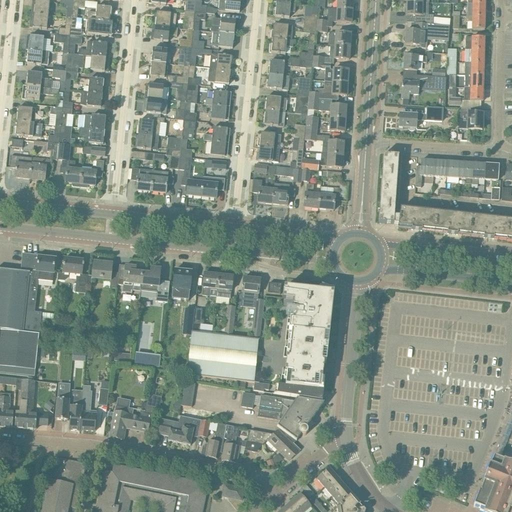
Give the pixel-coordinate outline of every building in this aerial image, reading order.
[(66,18),(71,19),(73,1),(65,0),(60,0),(59,7),(67,7),(66,18)] [(194,13),(195,0),(185,0),(184,12),(194,13)] [(201,0),(195,0),(194,13),(206,14),(207,14),(207,7),(201,6),(201,0)] [(218,11),(239,13),(240,0),(219,0),(218,11)] [(337,0),(337,10),(352,11),(352,0),(337,0)] [(32,6),(31,15),(48,16),(49,2),(35,1),(35,7),(32,6)] [(73,1),(71,19),(77,19),(78,9),(84,9),(85,2),(73,1)] [(295,5),(276,3),(275,17),(283,18),(283,19),(289,19),(290,13),(295,14),(296,5),(295,5)] [(422,3),(406,3),(406,16),(418,16),(418,23),(431,24),(431,19),(432,19),(432,4),(422,3)] [(485,4),(472,4),(472,17),(484,17),(485,4)] [(87,20),(87,21),(109,23),(111,8),(104,8),(104,7),(102,7),(102,8),(96,7),(96,13),(88,12),(87,20)] [(304,17),(303,25),(316,26),(318,9),(318,8),(312,7),(311,17),(304,17)] [(316,27),(327,28),(332,28),(332,23),(351,24),(352,11),(337,10),(329,9),(328,22),(317,21),(318,9),(316,26),(316,27)] [(193,31),(194,13),(184,12),(184,18),(188,19),(187,31),(193,31)] [(156,13),(155,27),(175,29),(177,15),(156,13)] [(205,21),(206,14),(194,13),(193,31),(199,32),(199,30),(199,21),(205,21)] [(48,16),(31,15),(34,15),(33,19),(30,19),(29,28),(47,30),(48,16)] [(484,30),(484,17),(472,17),(465,17),(465,23),(472,23),(471,30),(484,30)] [(69,37),(71,19),(66,18),(65,29),(59,28),(58,35),(69,37)] [(433,18),(433,25),(450,27),(450,20),(433,18)] [(71,19),(69,37),(81,38),(82,31),(76,30),(77,19),(71,19)] [(210,33),(213,33),(234,35),(234,29),(236,30),(237,21),(221,20),(220,27),(211,26),(210,33)] [(108,31),(111,31),(112,23),(109,23),(87,21),(89,21),(87,34),(108,37),(108,31)] [(431,25),(416,24),(416,31),(406,31),(405,45),(417,46),(417,49),(425,50),(427,35),(430,35),(431,25)] [(270,40),(293,42),(293,41),(292,41),(293,27),(289,27),(274,25),(273,31),(271,31),(270,40)] [(316,27),(316,26),(303,25),(303,31),(309,32),(308,44),(314,44),(315,40),(315,33),(316,27)] [(175,29),(155,27),(154,33),(152,33),(151,41),(160,42),(168,43),(169,36),(177,37),(178,29),(175,29)] [(191,49),(193,31),(187,31),(186,40),(180,40),(179,48),(191,49)] [(199,32),(193,31),(191,49),(202,50),(203,43),(197,43),(199,32)] [(232,49),(233,43),(235,44),(236,35),(234,35),(213,33),(211,46),(218,46),(218,48),(232,49)] [(330,46),(352,48),(353,40),(352,39),(350,38),(350,34),(336,33),(336,34),(331,33),(330,43),(329,43),(329,46),(330,46)] [(67,55),(68,54),(69,37),(58,35),(58,36),(54,35),(53,44),(65,45),(65,46),(63,46),(62,54),(67,55)] [(28,51),(42,52),(43,38),(39,37),(29,36),(29,41),(27,41),(26,51),(28,51)] [(81,38),(69,37),(68,54),(74,55),(75,45),(81,46),(82,38),(81,38)] [(465,50),(484,51),(484,38),(465,38),(465,50)] [(280,54),(286,55),(287,48),(293,48),(293,42),(280,41),(272,40),(272,45),(270,44),(269,53),(277,54),(279,55),(280,54)] [(78,56),(105,59),(106,53),(109,53),(110,45),(101,44),(101,43),(98,43),(98,44),(93,43),(92,50),(79,49),(78,56)] [(312,62),(313,57),(314,44),(308,44),(307,54),(299,53),(298,60),(288,59),(288,60),(312,62)] [(352,48),(330,46),(329,59),(334,59),(349,60),(349,56),(351,56),(352,55),(352,48)] [(183,67),(189,67),(191,49),(179,48),(178,55),(184,56),(183,67)] [(151,63),(166,65),(167,51),(153,49),(152,55),(149,55),(148,63),(151,63)] [(191,49),(189,67),(194,68),(196,56),(202,57),(202,50),(191,49)] [(448,55),(447,63),(456,63),(456,50),(447,50),(447,54),(447,55),(448,55)] [(483,64),(484,51),(465,50),(465,63),(483,64)] [(48,66),(49,53),(42,52),(28,51),(26,65),(33,65),(40,66),(41,65),(48,66)] [(432,54),(427,53),(426,57),(404,56),(403,71),(416,72),(417,63),(426,64),(427,60),(432,61),(432,54)] [(53,71),(66,73),(67,55),(62,54),(61,65),(56,65),(55,71),(53,71)] [(84,57),(83,57),(78,56),(67,55),(66,73),(78,74),(78,69),(83,69),(84,57)] [(216,70),(230,71),(231,57),(211,55),(210,69),(216,70)] [(105,59),(91,58),(90,71),(104,73),(105,67),(108,68),(109,59),(105,59)] [(306,69),(305,80),(310,81),(312,69),(312,64),(312,62),(288,60),(287,67),(306,69)] [(268,76),(283,78),(285,63),(270,61),(268,76)] [(166,65),(151,63),(150,77),(156,78),(156,79),(158,79),(164,79),(166,79),(167,76),(168,65),(166,65)] [(447,75),(456,75),(456,63),(447,63),(447,75)] [(483,76),(483,64),(465,63),(464,75),(483,76)] [(312,64),(312,69),(325,70),(324,83),(332,83),(347,84),(348,71),(333,70),(333,71),(330,71),(331,65),(324,64),(312,64)] [(177,77),(176,84),(187,85),(189,67),(183,67),(182,77),(177,77)] [(189,67),(187,85),(198,86),(199,80),(193,80),(194,68),(189,67)] [(230,71),(216,70),(214,84),(228,85),(230,71)] [(64,91),(66,73),(53,71),(52,79),(60,80),(58,90),(64,91)] [(28,73),(26,87),(41,88),(51,90),(51,89),(52,80),(42,79),(42,74),(38,74),(28,73)] [(78,74),(66,73),(64,91),(70,92),(71,81),(77,81),(78,74)] [(448,88),(455,88),(456,75),(447,75),(449,75),(448,88)] [(464,89),(483,89),(483,76),(464,75),(464,89)] [(283,78),(268,76),(267,89),(276,90),(288,91),(290,78),(283,78)] [(413,76),(412,83),(402,82),(400,99),(409,100),(409,95),(417,96),(418,91),(444,93),(445,78),(444,78),(432,78),(413,76)] [(83,92),(82,92),(82,93),(105,95),(105,94),(102,94),(102,89),(105,89),(106,81),(97,80),(89,79),(88,88),(84,87),(83,92)] [(297,79),(296,97),(308,98),(309,93),(310,81),(305,80),(297,79)] [(347,84),(332,83),(331,96),(346,97),(347,84)] [(175,90),(181,90),(180,104),(185,104),(187,85),(176,84),(175,90)] [(146,89),(145,100),(147,100),(157,101),(162,102),(167,102),(169,87),(149,85),(149,89),(146,89)] [(195,105),(196,105),(198,86),(187,85),(185,104),(195,105)] [(22,100),(25,101),(31,101),(33,102),(39,102),(40,95),(54,96),(55,90),(51,90),(41,88),(26,87),(26,91),(23,91),(22,100)] [(455,88),(448,88),(448,106),(459,106),(459,99),(455,99),(455,88)] [(483,89),(464,89),(464,101),(483,102),(483,89)] [(63,102),(62,109),(72,110),(73,104),(69,103),(70,92),(64,91),(63,99),(63,102)] [(212,106),(212,107),(229,108),(230,106),(226,105),(227,101),(230,102),(231,94),(213,92),(212,100),(205,99),(205,106),(212,106)] [(105,95),(82,93),(81,106),(86,107),(100,109),(101,103),(104,103),(105,95)] [(266,97),(265,112),(285,114),(285,113),(286,114),(287,99),(266,97)] [(308,98),(296,97),(294,114),(301,115),(307,116),(308,98)] [(160,119),(160,118),(160,115),(161,108),(167,108),(167,102),(147,100),(146,113),(152,114),(152,115),(154,115),(153,119),(160,119)] [(308,100),(307,111),(330,113),(330,119),(345,120),(346,107),(331,106),(319,106),(319,100),(308,100)] [(183,121),(185,104),(180,104),(179,110),(176,110),(175,121),(183,121)] [(195,105),(185,104),(183,121),(183,122),(196,123),(196,115),(194,114),(195,105)] [(228,115),(229,108),(212,107),(210,120),(225,121),(225,115),(228,115)] [(16,122),(34,124),(36,110),(18,108),(16,122)] [(60,127),(62,109),(51,108),(50,115),(56,116),(55,127),(60,127)] [(72,110),(62,109),(60,127),(72,128),(66,127),(67,115),(72,116),(72,110)] [(442,110),(427,109),(426,116),(399,114),(398,128),(415,129),(416,121),(441,122),(441,119),(442,119),(442,110)] [(459,109),(459,130),(482,130),(482,114),(470,114),(471,109),(459,109)] [(284,128),(285,114),(265,112),(263,125),(272,126),(284,128)] [(104,132),(105,117),(99,117),(99,116),(97,116),(91,116),(85,115),(83,129),(80,129),(104,132)] [(318,119),(306,118),(306,127),(305,135),(305,136),(317,136),(318,119)] [(159,123),(162,123),(163,120),(160,119),(153,119),(153,122),(139,121),(138,135),(158,137),(159,123)] [(345,120),(330,119),(329,126),(320,125),(320,131),(329,132),(344,133),(345,120)] [(33,138),(34,124),(16,122),(15,136),(33,138)] [(182,131),(181,139),(187,140),(193,141),(194,130),(195,130),(196,123),(183,122),(182,131)] [(294,125),(293,133),(305,135),(306,127),(294,125)] [(47,144),(58,145),(60,127),(55,127),(54,137),(48,136),(47,144)] [(75,141),(70,141),(72,128),(60,127),(58,145),(69,146),(74,146),(75,141)] [(228,144),(225,143),(226,138),(228,138),(229,130),(218,129),(219,128),(216,128),(216,129),(213,128),(212,134),(208,134),(208,136),(203,135),(203,142),(225,144),(228,144)] [(80,129),(79,137),(85,138),(85,144),(88,144),(93,144),(103,145),(104,132),(80,129)] [(280,142),(281,136),(275,135),(276,135),(261,133),(260,140),(258,140),(257,147),(259,147),(274,149),(275,141),(280,142)] [(305,136),(305,135),(293,133),(292,139),(293,139),(292,151),(297,151),(297,152),(303,152),(304,141),(305,136)] [(158,137),(138,135),(136,149),(146,150),(151,150),(151,144),(157,145),(158,137)] [(176,139),(167,138),(166,156),(179,158),(181,139),(176,139)] [(187,140),(181,139),(179,158),(191,159),(192,151),(186,150),(187,140)] [(23,141),(12,140),(11,148),(22,149),(23,141)] [(224,158),(225,144),(203,142),(211,143),(210,156),(224,158)] [(329,142),(322,142),(322,154),(321,154),(321,155),(342,156),(343,143),(329,142)] [(58,145),(47,144),(47,151),(52,152),(51,160),(56,161),(58,145)] [(68,162),(69,146),(58,145),(56,161),(63,161),(68,162)] [(278,156),(279,150),(274,149),(259,147),(258,161),(273,163),(273,155),(278,156)] [(105,150),(95,149),(92,148),(91,156),(104,157),(105,150)] [(289,169),(301,171),(302,160),(303,152),(297,152),(296,163),(290,163),(289,169)] [(146,154),(133,153),(133,160),(146,161),(146,154)] [(29,180),(31,166),(18,164),(19,155),(11,154),(9,168),(15,169),(15,178),(29,180)] [(342,156),(321,155),(320,167),(327,167),(327,168),(342,169),(342,156)] [(378,223),(398,225),(399,213),(397,213),(401,156),(383,155),(378,223)] [(178,171),(179,158),(166,156),(162,156),(162,162),(170,163),(169,170),(178,171)] [(186,196),(201,198),(203,178),(194,177),(193,183),(190,182),(190,179),(191,159),(179,158),(178,171),(184,171),(183,178),(182,178),(181,186),(187,187),(186,196)] [(51,165),(51,162),(32,160),(31,166),(29,180),(44,182),(45,172),(52,173),(52,166),(52,165),(51,165)] [(319,162),(302,160),(301,171),(302,171),(302,170),(310,171),(318,172),(319,162)] [(68,162),(63,161),(62,166),(60,166),(59,174),(63,174),(62,180),(65,181),(65,184),(71,184),(71,186),(72,188),(79,188),(81,171),(69,170),(70,162),(68,162)] [(91,172),(81,171),(79,188),(86,189),(88,188),(88,186),(95,187),(96,177),(102,178),(104,162),(96,161),(95,170),(93,169),(92,170),(91,172)] [(226,162),(212,161),(211,169),(225,170),(226,162)] [(422,177),(432,178),(433,162),(421,161),(421,167),(416,167),(416,177),(415,188),(421,189),(422,177)] [(444,179),(446,162),(433,162),(432,178),(444,179)] [(457,179),(459,163),(446,162),(444,179),(457,179)] [(471,164),(459,163),(457,179),(465,180),(465,185),(470,185),(471,164)] [(483,181),(484,165),(471,164),(470,185),(477,186),(478,180),(483,181)] [(266,175),(267,167),(255,165),(254,173),(266,175)] [(484,165),(483,181),(497,181),(498,166),(484,165)] [(302,171),(301,171),(289,169),(276,168),(275,176),(293,178),(293,183),(301,183),(302,171)] [(153,172),(140,171),(132,170),(130,181),(137,182),(136,191),(151,193),(152,178),(153,172)] [(302,170),(302,171),(301,183),(302,183),(302,182),(309,183),(310,171),(302,170)] [(152,178),(151,193),(166,194),(167,185),(173,185),(174,178),(165,177),(164,180),(152,178)] [(203,178),(201,198),(216,199),(217,190),(223,190),(224,180),(203,178)] [(272,205),(274,191),(261,190),(262,182),(250,180),(248,193),(258,194),(257,203),(272,205)] [(274,191),(272,205),(287,206),(288,197),(294,198),(295,190),(289,189),(289,186),(275,184),(274,191)] [(303,208),(318,210),(320,196),(312,195),(313,186),(306,185),(303,208)] [(318,210),(333,211),(334,201),(338,201),(339,192),(332,191),(333,189),(321,188),(320,196),(318,210)] [(497,189),(491,189),(490,201),(499,201),(500,189),(497,189)] [(501,202),(511,202),(511,197),(507,197),(508,190),(502,190),(501,202)] [(400,209),(399,213),(398,225),(398,228),(434,232),(436,213),(400,209)] [(472,217),(436,213),(434,232),(470,236),(472,217)] [(508,221),(472,217),(470,236),(506,240),(508,221)] [(0,372),(34,377),(41,313),(35,312),(38,281),(38,280),(37,280),(38,272),(37,272),(38,256),(22,254),(20,272),(0,270),(0,372)] [(39,256),(38,256),(37,272),(38,272),(37,280),(38,280),(38,281),(52,283),(55,260),(38,258),(39,256)] [(75,293),(85,294),(87,276),(82,275),(82,267),(83,267),(84,265),(83,265),(83,261),(64,259),(62,273),(58,273),(57,282),(64,283),(69,278),(69,274),(77,275),(75,293)] [(116,290),(117,285),(118,273),(112,273),(112,264),(93,262),(92,276),(87,276),(85,294),(86,294),(87,287),(91,287),(91,280),(110,282),(109,289),(116,290)] [(132,291),(140,292),(143,268),(119,266),(118,273),(118,279),(117,285),(123,286),(122,293),(132,294),(132,291)] [(150,269),(143,268),(140,292),(156,294),(155,302),(167,304),(169,283),(159,282),(161,269),(150,268),(150,269)] [(172,292),(171,299),(188,301),(191,272),(174,270),(172,292)] [(217,289),(219,275),(204,274),(201,296),(208,296),(208,288),(217,289)] [(219,275),(217,289),(216,297),(230,299),(232,277),(219,275)] [(241,293),(241,299),(256,301),(258,301),(258,300),(258,295),(259,290),(260,280),(243,278),(242,287),(241,293)] [(281,285),(268,284),(267,294),(280,295),(281,285)] [(311,291),(311,290),(285,287),(284,289),(283,289),(282,300),(283,300),(283,308),(296,309),(296,312),(286,311),(285,316),(295,317),(295,320),(292,320),(291,330),(329,334),(333,291),(331,290),(321,287),(321,289),(318,289),(318,292),(311,291)] [(254,313),(251,339),(253,339),(259,340),(260,327),(262,313),(264,301),(258,300),(258,301),(256,301),(255,309),(254,314),(254,313)] [(235,307),(227,306),(223,335),(232,336),(235,307)] [(195,309),(192,331),(211,333),(212,328),(200,327),(202,309),(195,309)] [(185,310),(182,335),(191,336),(191,332),(192,332),(194,311),(187,310),(186,310),(185,310)] [(111,331),(83,328),(81,345),(109,348),(111,331)] [(288,359),(324,363),(326,363),(329,334),(291,330),(288,358),(288,359)] [(259,341),(253,340),(193,333),(188,376),(249,383),(254,383),(259,341)] [(134,355),(133,367),(147,368),(154,369),(158,369),(159,358),(134,355)] [(323,374),(323,373),(324,363),(288,359),(288,358),(286,358),(284,373),(286,373),(285,387),(320,390),(323,391),(324,379),(322,379),(322,374),(323,374)] [(154,369),(151,381),(144,413),(151,415),(153,408),(159,409),(165,384),(167,372),(154,369)] [(16,386),(17,379),(5,378),(4,385),(16,386)] [(22,380),(21,392),(20,399),(27,399),(24,429),(35,430),(36,425),(48,426),(48,415),(33,414),(34,393),(35,381),(34,381),(22,380)] [(264,390),(265,384),(254,383),(253,391),(263,393),(264,390)] [(320,390),(285,387),(282,386),(275,385),(274,394),(316,401),(317,400),(317,399),(319,396),(320,391),(320,390)] [(57,400),(56,420),(68,421),(70,387),(65,386),(65,392),(58,392),(58,400),(57,400)] [(82,399),(80,431),(81,431),(93,432),(95,432),(96,414),(96,412),(90,412),(92,392),(90,392),(90,387),(84,387),(83,387),(83,392),(82,399)] [(108,390),(99,390),(98,405),(106,406),(108,390)] [(249,394),(243,393),(241,408),(246,409),(249,394)] [(4,394),(1,428),(12,429),(13,412),(9,412),(10,398),(11,395),(4,394)] [(246,409),(252,409),(254,395),(249,394),(246,409)] [(295,402),(261,396),(258,418),(281,421),(277,427),(296,441),(300,435),(301,436),(302,436),(303,436),(304,436),(305,436),(305,435),(306,435),(307,434),(307,433),(307,432),(307,431),(307,430),(307,429),(306,428),(323,404),(297,400),(295,402)] [(80,432),(80,431),(81,413),(82,399),(71,398),(71,407),(69,431),(80,432)] [(27,399),(20,399),(19,413),(15,412),(14,429),(24,429),(27,399)] [(50,404),(46,409),(49,412),(54,407),(50,404)] [(133,411),(128,410),(115,407),(111,428),(109,438),(123,441),(126,429),(134,430),(147,433),(151,415),(144,413),(139,412),(138,417),(132,416),(133,411)] [(209,423),(201,422),(198,438),(206,439),(209,423)] [(182,427),(171,425),(168,441),(179,444),(190,446),(194,429),(183,427),(182,427)] [(224,439),(227,427),(217,425),(213,442),(208,441),(207,446),(205,446),(205,447),(202,447),(201,456),(205,457),(217,460),(218,453),(221,453),(224,439)] [(236,438),(232,437),(234,427),(227,426),(227,427),(224,439),(226,440),(222,461),(236,463),(239,448),(234,447),(236,438)] [(511,429),(500,461),(511,466),(511,429)] [(273,435),(251,431),(248,440),(247,442),(263,445),(267,441),(289,462),(299,451),(291,443),(294,440),(279,430),(279,431),(278,430),(273,435)] [(85,465),(57,459),(52,481),(48,481),(41,511),(67,511),(68,508),(76,509),(85,465)] [(511,511),(511,466),(500,461),(493,459),(490,467),(489,466),(482,484),(483,484),(480,493),(479,492),(473,507),(484,511),(483,511),(511,511)] [(127,511),(130,500),(164,507),(162,511),(201,511),(206,492),(198,491),(200,483),(113,465),(112,473),(104,471),(98,504),(96,510),(95,511),(127,511)] [(316,480),(324,489),(337,478),(329,469),(316,480)] [(331,497),(344,486),(337,478),(324,489),(331,497)] [(244,489),(223,485),(220,497),(221,497),(241,501),(244,489)] [(339,506),(352,495),(344,486),(331,497),(339,506)] [(291,502),(299,511),(305,511),(311,507),(300,494),(291,502)] [(352,495),(339,506),(337,508),(337,511),(365,511),(363,509),(357,510),(357,509),(356,507),(360,504),(352,495)] [(284,511),(299,511),(291,502),(282,510),(284,511)]
